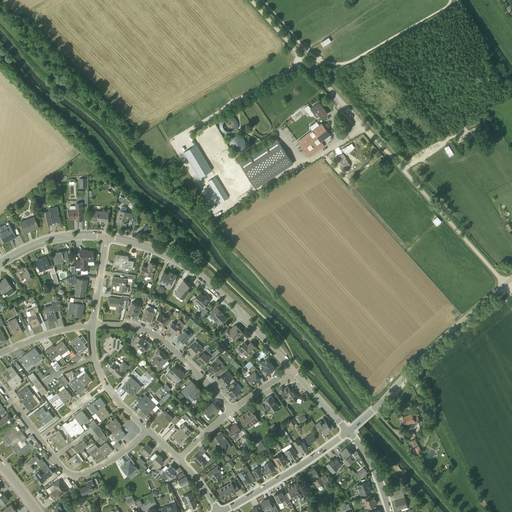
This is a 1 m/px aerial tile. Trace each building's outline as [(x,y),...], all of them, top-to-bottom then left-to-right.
[(318,102),(310,109),(318,120),(327,113),(318,102)] [(222,132),(224,134),(227,135),(230,135),(233,134),(236,132),(237,129),(238,126),(237,122),(236,120),(233,117),(230,116),(227,116),(224,117),(222,119),(220,121),(219,124),(219,127),(220,130),(222,132)] [(322,123),(313,130),(321,140),(330,133),(322,123)] [(325,145),(321,140),(313,130),(313,129),(298,141),(310,156),(325,145)] [(230,149),(232,151),(234,152),(237,152),(239,152),(242,150),(243,148),(244,146),(244,143),(244,141),(242,138),(240,137),(237,136),(235,137),(232,138),(230,139),(229,142),(229,144),(229,147),(230,149)] [(293,163),(277,138),(268,144),(267,143),(263,146),(264,147),(252,155),(251,154),(247,156),(248,157),(238,163),(255,188),(293,163)] [(196,144),(195,145),(184,152),(199,178),(210,172),(212,170),(196,144)] [(228,197),(216,177),(208,181),(221,202),(228,197)] [(76,203),(76,206),(76,209),(69,209),(70,219),(77,219),(77,220),(82,220),(82,206),(82,203),(76,203)] [(45,211),(48,224),(52,224),(52,223),(60,221),(60,222),(59,217),(59,216),(59,215),(57,206),(47,208),(48,211),(45,211)] [(137,214),(136,214),(137,212),(131,210),(131,212),(129,212),(125,211),(126,208),(126,207),(122,206),(121,207),(120,209),(117,223),(126,225),(127,220),(126,220),(126,218),(131,219),(130,220),(135,221),(137,214)] [(102,220),(101,221),(107,222),(108,211),(94,210),(93,219),(102,220)] [(38,227),(34,216),(20,222),(24,233),(31,230),(31,229),(38,227)] [(436,225),(441,221),(437,216),(432,220),(436,225)] [(16,237),(10,225),(5,227),(6,228),(0,231),(0,233),(5,242),(11,239),(12,239),(16,237)] [(88,270),(88,262),(94,262),(93,251),(84,252),(84,250),(80,250),(81,259),(76,260),(76,268),(80,268),(80,270),(88,270)] [(65,261),(64,259),(68,259),(67,251),(56,253),(56,254),(53,256),(55,264),(60,263),(60,262),(65,261)] [(114,266),(132,269),(134,261),(128,260),(128,256),(124,255),(121,255),(116,254),(114,266)] [(35,260),(36,262),(40,272),(48,269),(47,267),(50,266),(48,258),(46,259),(45,256),(38,259),(35,260)] [(143,266),(139,274),(146,277),(147,275),(151,276),(156,264),(149,262),(149,263),(148,268),(143,266)] [(30,275),(31,275),(28,270),(29,269),(26,264),(21,267),(21,268),(15,272),(19,279),(22,277),(23,279),(25,278),(27,281),(31,278),(30,275)] [(54,267),(50,268),(55,285),(59,283),(54,267)] [(169,289),(177,275),(172,273),(171,275),(163,271),(158,281),(166,285),(165,287),(169,289)] [(76,278),(75,275),(63,280),(65,284),(71,285),(71,288),(75,289),(74,294),(85,296),(87,280),(76,278)] [(119,291),(124,292),(127,292),(128,287),(125,287),(127,279),(113,277),(112,284),(119,286),(119,291)] [(0,290),(2,294),(5,291),(8,296),(15,291),(6,278),(0,281),(0,290)] [(184,280),(175,292),(185,299),(190,291),(193,287),(189,284),(184,280)] [(204,297),(199,293),(196,296),(194,294),(190,299),(192,301),(192,302),(196,305),(198,303),(203,308),(209,301),(204,297)] [(128,301),(130,297),(122,296),(121,300),(110,298),(108,305),(117,306),(116,311),(121,312),(122,308),(125,308),(126,301),(128,301)] [(83,300),(73,298),(73,302),(69,302),(67,317),(73,318),(73,315),(80,316),(81,309),(83,309),(84,304),(82,304),(83,300)] [(57,320),(55,312),(60,310),(58,302),(52,303),(52,305),(44,307),(49,322),(57,320)] [(138,315),(142,306),(132,302),(128,312),(134,315),(135,314),(138,315)] [(39,311),(37,305),(34,306),(33,306),(34,309),(30,311),(31,315),(28,316),(32,328),(40,325),(35,312),(39,311)] [(156,310),(157,309),(148,305),(146,308),(143,316),(148,318),(147,320),(151,322),(155,313),(156,313),(158,311),(156,310)] [(217,307),(210,315),(209,315),(207,313),(205,315),(207,318),(208,318),(211,321),(214,319),(216,321),(217,321),(220,324),(226,318),(222,314),(223,313),(217,307)] [(164,328),(169,318),(160,313),(155,321),(161,325),(161,326),(164,328)] [(13,332),(14,335),(22,331),(16,318),(8,321),(10,324),(13,332)] [(179,320),(175,325),(172,323),(167,330),(172,334),(176,330),(179,332),(183,327),(182,327),(185,324),(179,320)] [(234,340),(242,333),(235,326),(231,330),(229,328),(223,333),(228,338),(230,336),(234,340)] [(181,338),(186,342),(193,335),(190,333),(186,329),(185,330),(178,337),(180,339),(181,338)] [(119,350),(121,348),(123,345),(120,343),(122,341),(118,337),(117,339),(114,336),(113,338),(111,335),(103,344),(109,349),(107,351),(110,354),(116,347),(119,350)] [(77,351),(85,345),(84,344),(87,342),(83,336),(80,338),(79,337),(71,343),(77,351)] [(138,336),(131,343),(137,348),(138,347),(143,352),(146,349),(147,351),(152,345),(148,341),(147,342),(142,337),(140,338),(138,336)] [(62,341),(54,347),(60,354),(61,356),(69,349),(62,341)] [(201,345),(200,345),(199,347),(194,342),(188,348),(193,353),(195,351),(198,354),(204,348),(201,345)] [(242,355),(244,353),(247,356),(256,347),(251,342),(248,346),(245,342),(237,350),(242,355)] [(52,360),(60,354),(54,347),(53,345),(45,351),(52,360)] [(43,358),(34,347),(26,353),(32,361),(34,364),(43,358)] [(160,349),(155,353),(158,356),(151,362),(158,369),(169,358),(160,349)] [(203,364),(212,354),(207,349),(204,351),(197,358),(203,364)] [(25,367),(32,361),(26,353),(19,359),(25,367)] [(260,369),(266,376),(275,368),(268,359),(266,360),(265,360),(266,361),(261,364),(263,366),(260,369)] [(224,368),(216,360),(208,368),(213,372),(212,373),(216,377),(224,368)] [(109,368),(118,377),(129,366),(123,361),(121,364),(120,363),(117,365),(115,362),(109,368)] [(57,362),(55,364),(52,366),(56,371),(61,367),(57,362)] [(3,372),(9,380),(18,374),(12,366),(3,372)] [(48,369),(51,374),(52,374),(56,371),(52,366),(48,369)] [(170,371),(179,380),(185,374),(180,370),(179,371),(175,366),(170,371)] [(150,368),(147,371),(152,376),(155,379),(157,377),(154,374),(155,373),(150,368)] [(85,371),(77,377),(84,386),(92,380),(85,371)] [(261,379),(254,371),(246,377),(253,385),(261,379)] [(230,384),(229,383),(228,382),(232,379),(226,372),(218,379),(222,385),(225,389),(230,384)] [(22,379),(18,374),(9,380),(7,381),(13,389),(22,383),(20,381),(22,379)] [(66,385),(69,383),(63,375),(61,377),(66,385)] [(84,386),(77,377),(69,383),(78,394),(85,388),(84,386)] [(142,386),(136,381),(131,377),(122,387),(126,390),(127,389),(133,395),(142,386)] [(235,380),(235,381),(230,384),(232,387),(228,392),(235,400),(240,395),(238,392),(240,390),(236,385),(238,384),(235,380)] [(181,391),(187,397),(190,394),(195,399),(202,392),(199,390),(200,389),(192,381),(181,391)] [(23,403),(32,396),(34,395),(27,386),(17,394),(23,403)] [(288,398),(291,403),(299,397),(293,388),(290,390),(288,386),(284,389),(282,387),(279,389),(281,391),(280,391),(286,399),(288,398)] [(72,397),(65,387),(57,393),(65,403),(72,397)] [(56,393),(53,395),(49,399),(57,410),(65,404),(65,403),(57,393),(56,393)] [(147,414),(156,404),(154,402),(149,396),(148,397),(146,395),(137,403),(144,410),(143,411),(147,414)] [(38,404),(32,396),(23,403),(29,410),(38,404)] [(270,412),(271,413),(279,408),(271,396),(263,401),(264,402),(260,406),(266,415),(270,412)] [(90,404),(92,407),(96,413),(104,406),(106,405),(100,397),(90,404)] [(213,402),(208,406),(206,408),(204,406),(199,410),(204,415),(206,413),(211,417),(215,413),(220,409),(213,402)] [(104,406),(96,413),(92,416),(94,419),(98,416),(102,420),(110,414),(104,406)] [(54,418),(51,414),(48,410),(46,412),(43,407),(34,413),(43,425),(54,418)] [(81,426),(89,420),(82,410),(74,416),(75,417),(81,426)] [(167,425),(170,422),(165,417),(167,414),(164,411),(154,421),(158,424),(164,429),(167,425)] [(244,424),(247,429),(258,422),(254,417),(255,416),(255,415),(254,416),(251,411),(245,415),(244,414),(240,417),(243,423),(244,424)] [(407,424),(409,430),(412,429),(410,423),(414,421),(415,423),(417,423),(419,423),(420,422),(421,421),(420,420),(419,419),(419,418),(418,418),(415,411),(402,416),(406,424),(407,424)] [(0,426),(3,424),(2,424),(11,418),(8,414),(0,419),(0,426)] [(301,423),(308,419),(305,414),(298,419),(301,423)] [(171,421),(175,425),(180,419),(175,415),(171,421)] [(70,434),(72,436),(75,434),(83,428),(81,426),(75,417),(67,423),(65,422),(62,424),(70,434)] [(107,424),(113,432),(120,427),(122,426),(116,417),(107,424)] [(335,429),(332,424),(328,426),(326,421),(322,423),(321,421),(315,425),(318,431),(321,429),(325,435),(328,433),(327,431),(330,429),(331,431),(335,429)] [(178,429),(182,434),(186,438),(192,432),(184,423),(178,429)] [(234,439),(238,437),(237,435),(241,432),(236,423),(230,427),(229,426),(226,428),(234,439)] [(25,437),(20,429),(17,426),(1,438),(7,446),(13,442),(12,441),(18,437),(20,441),(25,437)] [(112,445),(115,449),(121,445),(118,441),(126,435),(120,427),(113,432),(109,435),(115,443),(112,445)] [(186,438),(182,434),(178,429),(171,436),(173,438),(174,439),(181,446),(184,442),(183,441),(186,438)] [(221,449),(230,444),(222,432),(221,432),(220,431),(218,433),(218,434),(216,436),(219,440),(216,442),(221,449)] [(67,444),(68,444),(74,439),(72,436),(70,434),(67,437),(68,438),(65,440),(59,432),(50,439),(59,450),(67,444)] [(312,433),(305,437),(309,443),(316,439),(312,433)] [(303,440),(301,442),(298,438),(292,442),(299,452),(301,450),(302,452),(308,448),(303,440)] [(415,438),(409,441),(415,453),(421,450),(415,438)] [(29,442),(22,447),(20,444),(21,443),(19,441),(12,447),(19,456),(32,446),(29,442)] [(106,442),(98,448),(104,455),(105,457),(113,450),(106,442)] [(84,451),(83,449),(79,444),(76,445),(77,446),(80,451),(82,453),(84,451)] [(152,449),(147,444),(144,447),(143,445),(138,450),(145,457),(152,449)] [(80,451),(77,446),(76,445),(73,448),(77,453),(67,461),(73,468),(73,469),(84,461),(78,453),(80,451)] [(202,455),(207,450),(203,445),(200,448),(201,450),(193,458),(196,462),(197,461),(202,467),(207,461),(202,455)] [(104,455),(98,448),(97,446),(89,452),(96,461),(104,455)] [(292,447),(285,451),(284,452),(289,460),(297,455),(292,447)] [(354,461),(349,456),(352,454),(346,447),(341,452),(345,458),(342,460),(348,467),(354,461)] [(272,458),(278,467),(286,462),(281,453),(272,458)] [(152,461),(159,467),(164,462),(161,460),(163,458),(158,454),(152,461)] [(37,463),(41,468),(46,464),(42,458),(39,460),(36,455),(22,466),(28,474),(34,470),(31,465),(34,463),(35,464),(36,464),(37,463)] [(140,457),(136,461),(142,466),(145,462),(140,457)] [(265,459),(267,462),(262,466),(266,473),(267,474),(269,473),(269,472),(275,468),(270,460),(270,461),(268,457),(267,457),(265,458),(265,459)] [(131,458),(120,466),(125,473),(128,477),(137,470),(135,467),(134,468),(132,465),(134,463),(131,458)] [(325,464),(333,473),(342,465),(336,458),(333,461),(331,459),(325,464)] [(164,471),(163,470),(162,469),(159,473),(154,478),(156,480),(158,478),(160,479),(165,479),(166,477),(168,478),(170,476),(172,478),(173,478),(175,476),(175,475),(173,473),(176,470),(170,465),(168,468),(167,468),(164,471)] [(218,465),(207,474),(209,477),(211,476),(215,481),(222,476),(218,471),(221,468),(218,465)] [(250,478),(253,476),(246,465),(241,468),(243,471),(239,473),(246,484),(252,481),(250,478)] [(263,474),(263,475),(266,473),(262,466),(261,465),(252,470),(257,477),(263,474)] [(53,474),(50,469),(49,468),(45,472),(45,473),(42,476),(38,470),(33,474),(40,484),(53,474)] [(308,472),(318,487),(329,480),(325,474),(320,477),(314,468),(314,469),(313,468),(310,470),(311,470),(308,472)] [(185,484),(189,482),(187,476),(178,480),(180,485),(185,483),(185,484)] [(92,486),(95,485),(92,479),(85,482),(86,485),(80,488),(82,495),(94,490),(92,486)] [(49,487),(52,492),(50,494),(54,500),(66,492),(68,491),(70,489),(72,493),(74,492),(76,490),(73,485),(72,485),(71,484),(70,485),(68,483),(64,486),(62,482),(61,483),(59,480),(49,487)] [(371,491),(369,486),(370,485),(368,481),(357,485),(360,495),(371,491)] [(233,484),(231,482),(218,490),(224,499),(235,491),(236,492),(239,489),(235,483),(233,484)] [(301,495),(299,492),(302,490),(299,483),(296,484),(295,483),(288,487),(293,498),(297,496),(299,499),(299,500),(300,500),(301,500),(302,499),(302,498),(301,495)] [(397,497),(398,499),(394,500),(398,511),(402,510),(402,511),(408,510),(407,508),(408,508),(404,495),(407,494),(405,488),(402,489),(402,490),(393,492),(395,497),(397,497)] [(290,501),(286,493),(283,495),(281,491),(274,495),(277,503),(282,501),(283,505),(290,501)] [(0,505),(2,504),(8,500),(4,494),(0,496),(0,505)] [(135,501),(132,495),(125,498),(129,506),(135,502),(135,501)] [(364,505),(365,506),(365,508),(376,504),(374,497),(371,498),(370,495),(362,498),(364,505)] [(195,496),(195,497),(187,500),(190,508),(197,505),(195,501),(197,500),(195,496)] [(278,511),(274,503),(271,504),(269,499),(261,503),(264,509),(265,511),(278,511)]
